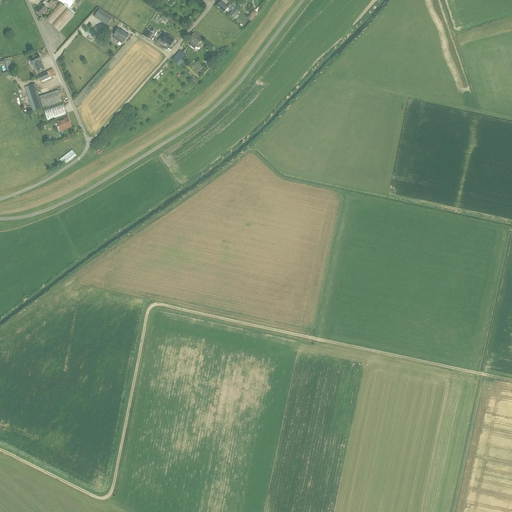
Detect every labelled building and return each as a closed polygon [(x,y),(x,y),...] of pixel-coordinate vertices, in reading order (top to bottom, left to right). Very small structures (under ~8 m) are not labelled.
[(42,3),(36,10),(41,15),(48,9),(47,9),(49,7),(52,10),(45,18),(59,32),(74,15),(66,8),(67,6),(70,8),(73,3),(75,4),(76,3),(80,6),(83,2),(79,0),(57,0),(64,5),(64,6),(59,2),(56,6),(50,0),(48,3),(45,0),(42,3)] [(254,0),(253,0),(245,9),(250,14),(259,4),(254,0)] [(217,7),(224,12),(228,7),(221,1),(217,7)] [(228,14),(234,19),(240,11),(234,7),(228,14)] [(99,9),(95,16),(108,24),(112,17),(99,9)] [(114,35),(124,42),(128,35),(118,29),(114,35)] [(143,35),(149,39),(153,33),(147,29),(143,35)] [(188,40),(191,42),(189,44),(194,49),(202,39),(194,33),(188,40)] [(175,39),(165,34),(162,38),(160,37),(157,43),(164,47),(165,45),(168,47),(169,46),(170,46),(175,39)] [(181,57),(177,54),(172,60),(179,65),(181,62),(180,61),(183,58),(184,59),(186,56),(184,54),(181,57)] [(29,60),(32,65),(33,64),(34,65),(35,64),(38,71),(44,68),(41,61),(39,56),(38,55),(35,56),(31,58),(31,59),(29,60)] [(4,59),(5,63),(7,72),(8,73),(13,71),(9,59),(9,58),(4,59)] [(38,75),(41,81),(55,75),(52,68),(47,71),(38,75)] [(35,84),(28,86),(37,110),(42,108),(36,92),(38,92),(36,86),(35,84)] [(39,96),(43,108),(62,102),(58,90),(39,96)] [(44,110),(47,120),(66,114),(63,103),(44,110)] [(71,126),(68,117),(57,122),(61,131),(71,126)] [(64,159),(67,163),(76,155),(74,152),(64,159)]
